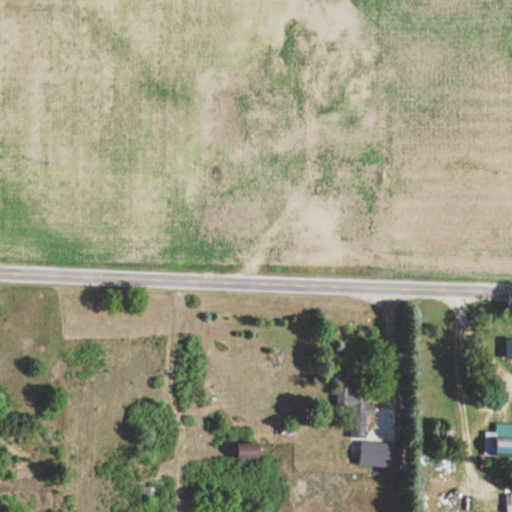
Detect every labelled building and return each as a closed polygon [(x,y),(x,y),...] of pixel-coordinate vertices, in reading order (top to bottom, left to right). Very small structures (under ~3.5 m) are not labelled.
[(311,71),(348,71),(348,45),(311,45),(311,71)] [(299,219),(299,235),(322,235),(322,219),(299,219)] [(511,341),(502,341),(502,360),(511,359),(511,341)] [(349,410),(348,439),(363,440),(364,418),(371,418),(372,407),(366,407),(367,392),(340,391),(339,410),(349,410)] [(511,458),(511,425),(492,425),(492,433),(481,433),(481,458),(511,458)] [(357,468),(397,468),(397,445),(357,445),(357,468)] [(233,460),(254,460),(254,446),(233,446),(233,460)] [(511,511),(511,494),(503,494),(502,511),(511,511)]
